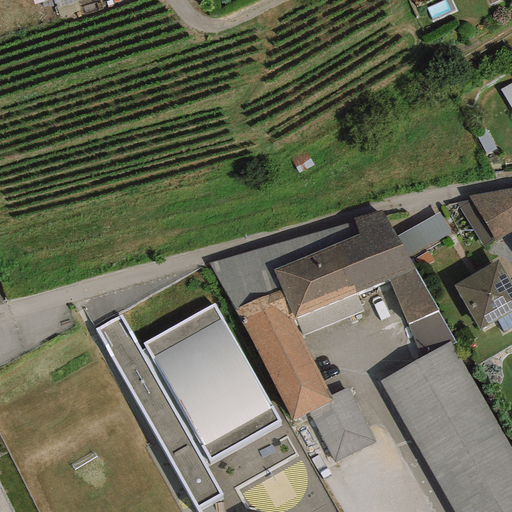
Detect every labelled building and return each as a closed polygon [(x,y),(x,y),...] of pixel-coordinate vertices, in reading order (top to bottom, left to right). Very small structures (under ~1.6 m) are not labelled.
[(32,0),(34,4),(48,0),(53,0),(55,5),(59,19),(81,12),(76,0),(32,0)] [(511,110),(511,83),(500,91),(511,110)] [(486,155),(495,150),(485,130),(476,135),(486,155)] [(511,230),(511,188),(467,197),(469,200),(456,203),(483,247),(494,240),(494,242),(511,230)] [(414,269),(415,268),(409,258),(396,237),(380,212),(353,218),(358,234),(273,270),(282,290),(294,318),(354,294),(388,280),(414,269)] [(438,213),(396,237),(409,258),(449,234),(438,213)] [(511,311),(511,284),(497,260),(453,285),(478,330),(496,321),(511,311)] [(455,343),(414,269),(388,280),(420,359),(449,342),(451,346),(455,343)] [(292,420),(333,400),(291,320),(294,318),(282,290),(234,310),(292,420)] [(362,311),(354,294),(294,318),(302,335),(362,311)] [(210,461),(280,421),(214,304),(143,344),(146,349),(141,352),(120,315),(94,330),(197,510),(223,495),(206,464),(210,461)] [(511,326),(511,311),(496,321),(503,332),(511,326)] [(420,359),(378,382),(453,511),(511,511),(511,451),(451,346),(449,342),(420,359)] [(329,412),(308,422),(331,468),(374,448),(354,407),(332,417),(329,412)]
